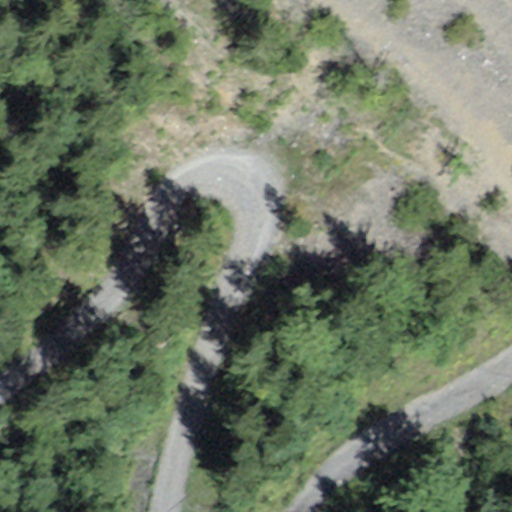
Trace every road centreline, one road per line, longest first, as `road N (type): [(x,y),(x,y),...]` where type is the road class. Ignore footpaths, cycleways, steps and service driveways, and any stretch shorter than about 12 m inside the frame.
road 1 (track): [(0,390),(112,287),(181,187),(217,171),(252,197),(253,243),(199,375),(165,511)]
road 2 (track): [(308,511),(354,453),(511,357)]
